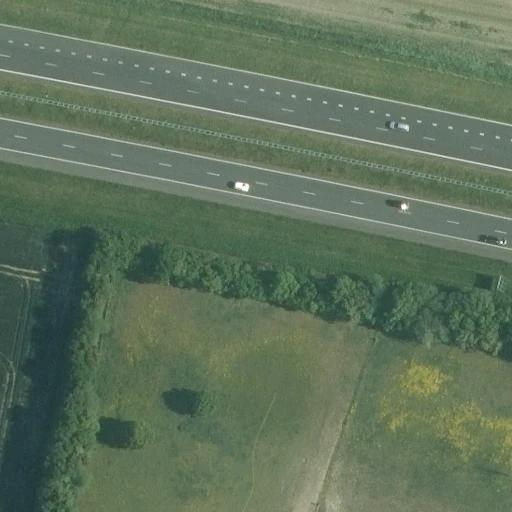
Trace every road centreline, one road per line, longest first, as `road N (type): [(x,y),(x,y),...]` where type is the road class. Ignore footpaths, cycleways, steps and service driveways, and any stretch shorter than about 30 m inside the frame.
road 1 (motorway): [(0,136),(511,235)]
road 2 (motorway): [(511,151),(0,56)]
